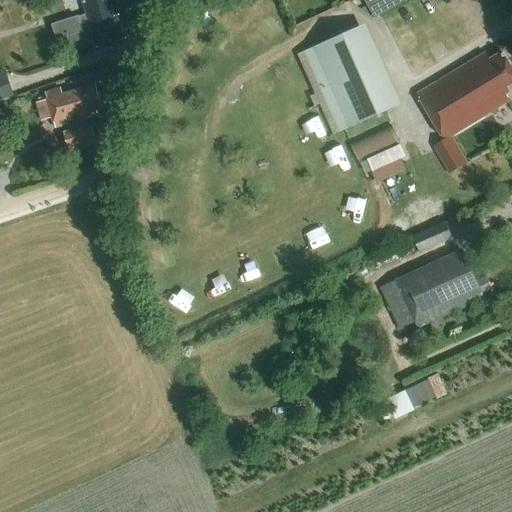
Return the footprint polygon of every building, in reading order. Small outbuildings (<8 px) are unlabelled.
[(97,46),(126,36),(119,14),(113,15),(109,3),(117,0),(82,0),(88,14),(79,17),(79,16),(62,22),(66,36),(68,35),(72,47),(90,41),(86,29),(90,27),(97,46)] [(369,24),(299,54),(335,134),(404,104),(369,24)] [(507,91),(511,87),(511,61),(504,48),(490,56),(486,50),(417,90),(442,136),(434,141),(450,170),(468,160),(451,131),(511,97),(507,91)] [(52,117),(54,122),(56,128),(69,124),(70,130),(64,132),(71,152),(99,144),(93,123),(87,125),(85,119),(98,115),(97,111),(103,109),(96,86),(63,96),(61,89),(46,94),(47,100),(37,103),(42,120),(52,117)] [(392,125),(352,143),(360,160),(400,142),(392,125)] [(414,236),(421,252),(456,237),(449,221),(414,236)] [(486,299),(463,248),(396,279),(419,329),(486,299)] [(439,375),(430,379),(439,400),(448,395),(439,375)]
